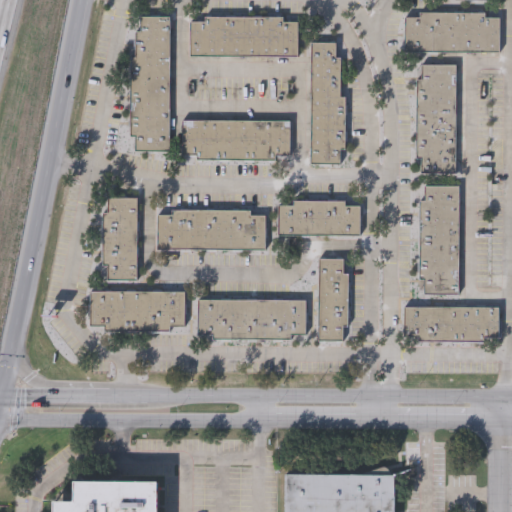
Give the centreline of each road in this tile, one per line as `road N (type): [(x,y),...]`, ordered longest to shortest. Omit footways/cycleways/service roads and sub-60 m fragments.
road 1 (secondary): [(0,395),(83,0)]
road 2 (secondary): [(504,400),(148,398)]
road 3 (secondary): [(0,421),(258,422)]
road 4 (secondary): [(375,422),(505,422)]
